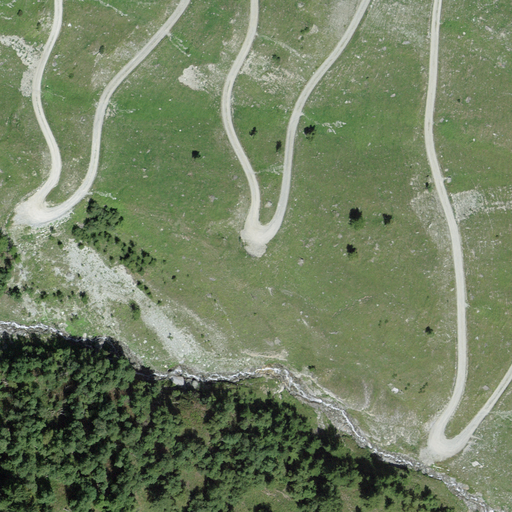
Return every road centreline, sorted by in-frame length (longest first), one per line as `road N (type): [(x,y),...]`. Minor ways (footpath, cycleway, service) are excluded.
road 1 (track): [(511,371),(459,441),(449,447),(437,438),(462,361),(457,250),(428,134),(438,0)]
road 2 (track): [(365,0),(298,107),(280,211),(265,233),(251,225),(254,185),(226,119),(226,91),(250,35),(254,0)]
road 3 (track): [(185,0),(106,94),(86,184),(42,216),(32,207),(56,158),(36,82),(58,0)]
